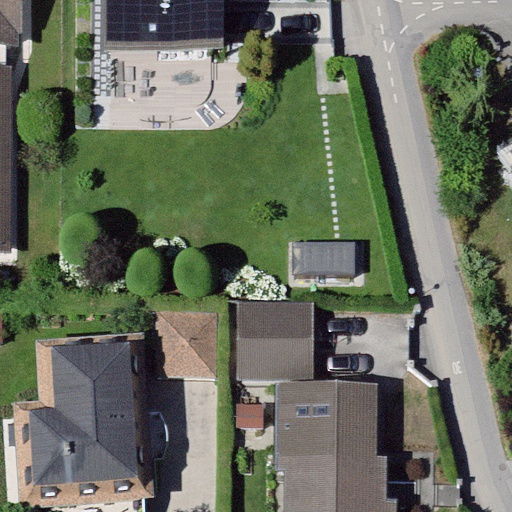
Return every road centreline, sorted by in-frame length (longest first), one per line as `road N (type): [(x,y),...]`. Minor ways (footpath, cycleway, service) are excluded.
road 1 (residential): [(381,21),(428,259),(500,511)]
road 2 (residential): [(381,21),(471,1),(511,1)]
